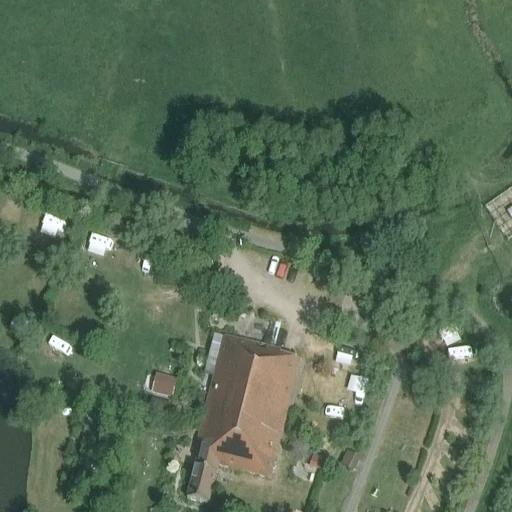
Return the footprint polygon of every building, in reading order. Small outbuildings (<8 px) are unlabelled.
[(423,333),(431,310),(419,306),(412,329),(423,333)] [(269,480),(299,361),(279,356),(280,352),(223,338),(217,362),(214,376),(197,442),(201,443),(187,500),(208,506),(218,467),(269,480)] [(208,360),(205,374),(214,376),(217,362),(208,360)] [(155,395),(172,399),(176,383),(159,378),(155,395)] [(155,402),(151,420),(161,422),(165,405),(155,402)] [(313,457),(311,465),(321,468),(324,460),(313,457)]
